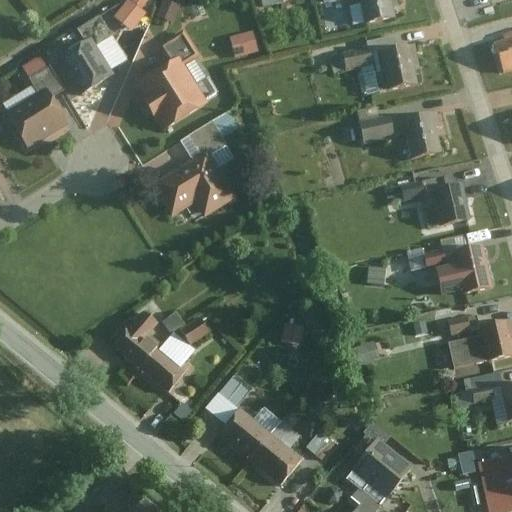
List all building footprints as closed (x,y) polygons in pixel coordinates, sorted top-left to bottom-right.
[(151,0),(130,0),(115,18),(132,32),(156,4),(151,0)] [(165,0),(161,18),(176,22),(181,4),(165,0)] [(404,5),(402,0),(362,0),(371,27),(399,19),(396,7),(404,5)] [(237,59),(261,52),(255,30),(231,37),(237,59)] [(510,45),(496,49),(503,74),(511,71),(511,32),(507,34),(510,45)] [(90,41),(58,62),(83,100),(115,79),(90,41)] [(422,72),(415,45),(372,56),(376,71),(386,68),(393,94),(419,87),(416,73),(422,72)] [(162,134),(206,106),(178,61),(134,89),(162,134)] [(47,91),(6,116),(27,152),(69,127),(47,91)] [(450,154),(439,113),(403,123),(415,164),(450,154)] [(236,202),(207,157),(152,191),(172,223),(194,209),(203,223),(236,202)] [(423,198),(420,184),(402,188),(405,202),(423,198)] [(465,184),(430,191),(438,230),(472,223),(465,184)] [(486,248),(453,255),(461,293),(462,297),(494,291),(486,248)] [(453,252),(423,258),(426,272),(439,270),(444,296),(461,293),(453,255),(453,252)] [(387,282),(388,267),(370,267),(370,282),(387,282)] [(159,327),(145,315),(114,351),(143,375),(164,349),(150,337),(159,327)] [(467,320),(446,324),(449,337),(470,333),(467,320)] [(207,323),(187,336),(192,345),(212,332),(207,323)] [(511,323),(483,330),(485,339),(490,365),(511,360),(511,323)] [(286,324),(284,344),(303,345),(305,325),(286,324)] [(485,339),(449,346),(454,372),(490,365),(485,339)] [(375,344),(355,350),(360,367),(380,362),(375,344)] [(170,397),(191,371),(164,349),(143,375),(170,397)] [(234,381),(219,398),(236,413),(251,397),(234,381)] [(511,386),(498,390),(500,404),(504,421),(505,427),(511,425),(511,386)] [(500,404),(482,407),(485,424),(504,421),(500,404)] [(274,441),(240,415),(220,441),(254,467),(274,441)] [(365,435),(376,444),(353,473),(387,500),(413,469),(385,447),(392,438),(374,424),(365,435)] [(319,432),(304,452),(320,465),(336,447),(319,432)] [(274,441),(254,467),(280,489),(302,466),(274,441)] [(511,458),(480,464),(486,494),(511,489),(511,458)] [(360,511),(359,511),(378,511),(379,511),(358,493),(351,501),(360,511)]
